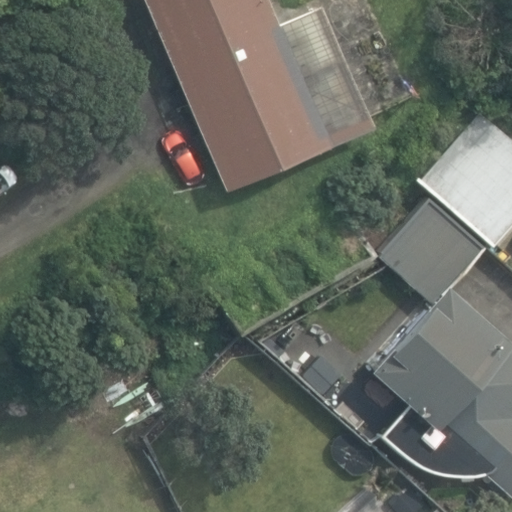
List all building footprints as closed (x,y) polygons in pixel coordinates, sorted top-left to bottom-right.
[(273,22),(263,0),(141,0),(221,189),(369,127),(317,4),(273,22)] [(511,137),(489,151),(507,179),(511,175),(511,137)] [(451,204),(499,247),(511,233),(511,199),(481,170),(451,204)] [(483,473),(511,501),(511,346),(445,285),(483,248),(424,197),(375,255),(426,301),(363,369),(405,406),(377,435),(396,454),(418,467),(444,475),(470,475),(483,473)] [(225,398),(268,363),(239,327),(178,376),(192,393),(210,379),(225,398)] [(363,511),(417,511),(395,485),(363,511)]
